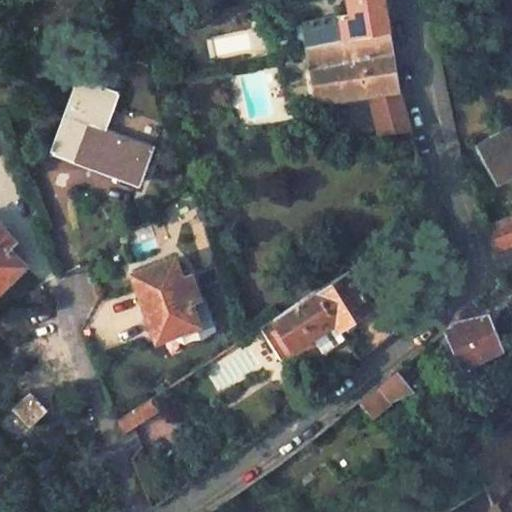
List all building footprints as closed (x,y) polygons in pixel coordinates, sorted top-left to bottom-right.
[(305,30),(308,47),(389,32),(384,0),(349,0),(352,17),(305,30)] [(511,0),(489,0),(511,42),(511,0)] [(398,92),(389,32),(308,47),(318,106),(370,99),(398,92)] [(83,79),(53,153),(73,162),(76,155),(91,122),(104,126),(117,93),(83,79)] [(398,92),(370,99),(376,134),(410,132),(398,92)] [(1,119),(7,135),(39,127),(35,110),(1,119)] [(76,155),(141,181),(159,138),(143,131),(138,141),(122,134),(104,126),(91,122),(76,155)] [(143,131),(127,124),(122,134),(138,141),(143,131)] [(511,172),(511,127),(477,146),(496,182),(511,172)] [(402,235),(410,250),(440,232),(435,214),(402,235)] [(511,239),(511,219),(510,216),(482,228),(490,249),(511,239)] [(0,291),(25,267),(9,251),(15,244),(0,228),(0,291)] [(175,257),(133,272),(158,342),(201,327),(192,303),(200,299),(191,273),(183,276),(175,257)] [(374,306),(350,268),(315,291),(340,329),(374,306)] [(315,291),(260,326),(290,374),(346,338),(340,329),(315,291)] [(446,327),(463,364),(501,347),(485,308),(451,323),(446,327)] [(394,369),(356,400),(369,417),(388,401),(411,390),(394,369)] [(160,410),(151,396),(117,418),(123,434),(160,410)]
